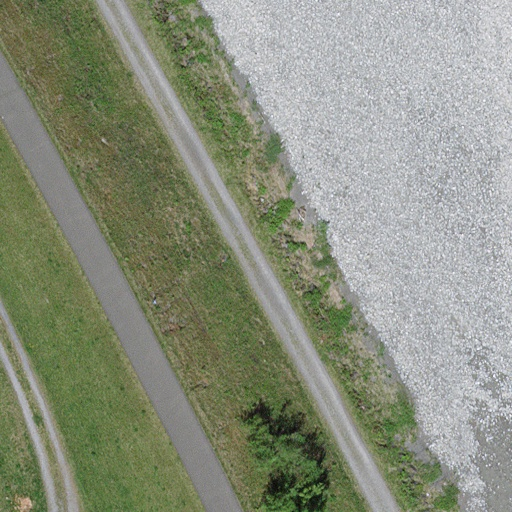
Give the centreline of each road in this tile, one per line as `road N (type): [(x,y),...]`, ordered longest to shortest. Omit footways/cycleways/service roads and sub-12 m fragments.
road 1 (track): [(98,0),(378,511)]
road 2 (track): [(0,57),(184,396),(236,511)]
road 3 (track): [(0,353),(65,511)]
